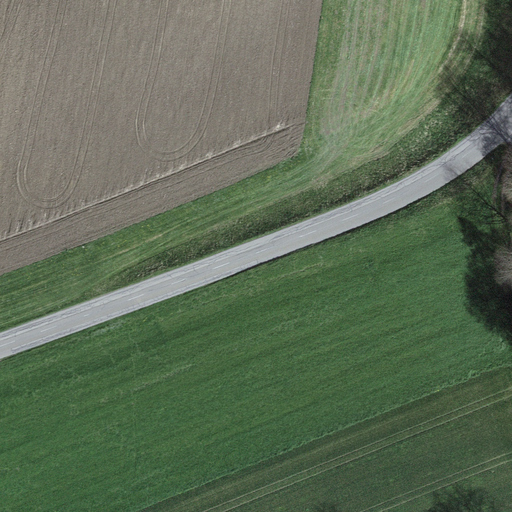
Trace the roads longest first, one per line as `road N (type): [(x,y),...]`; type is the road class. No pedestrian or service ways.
road 1 (unclassified): [(0,345),(357,215),(438,173),(511,116)]
road 2 (track): [(511,119),(498,189),(511,239)]
